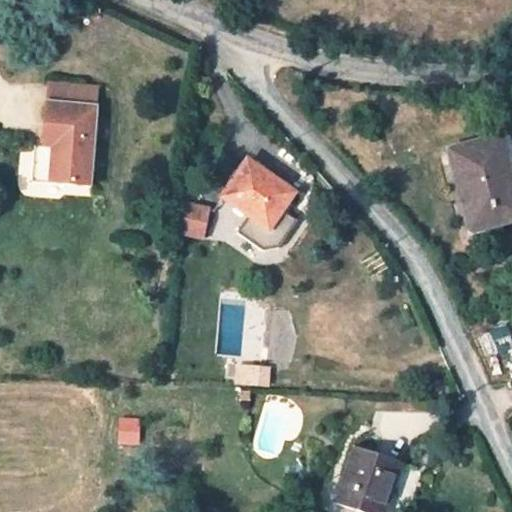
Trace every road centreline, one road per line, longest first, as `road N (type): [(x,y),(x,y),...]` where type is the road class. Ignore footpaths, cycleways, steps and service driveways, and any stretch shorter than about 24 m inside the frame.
road 1 (unclassified): [(189,7),(395,239),(511,488)]
road 2 (unclassified): [(511,87),(443,99),(189,7)]
